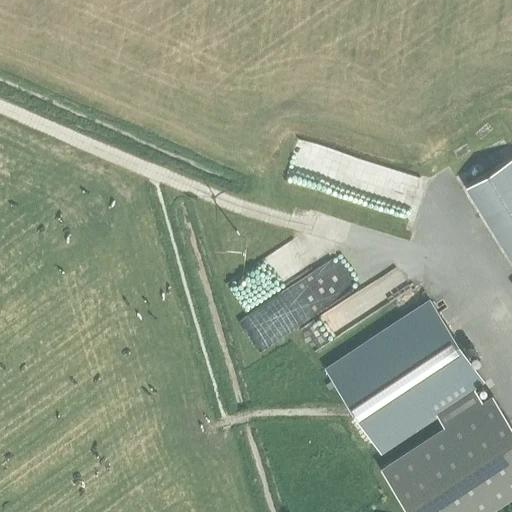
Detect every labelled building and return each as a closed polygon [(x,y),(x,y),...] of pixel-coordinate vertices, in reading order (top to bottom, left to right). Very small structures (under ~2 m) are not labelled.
[(429,175),(305,137),(292,180),(417,217),(429,175)] [(511,157),(467,185),(511,258),(511,157)] [(297,241),(232,279),(249,308),(289,284),(283,274),(308,259),(297,241)] [(487,381),(433,299),(326,371),(380,452),(438,414),(474,389),(487,381)] [(484,404),(474,389),(438,414),(447,428),(382,469),(410,511),(484,511),(511,494),(511,424),(495,397),(484,404)]
